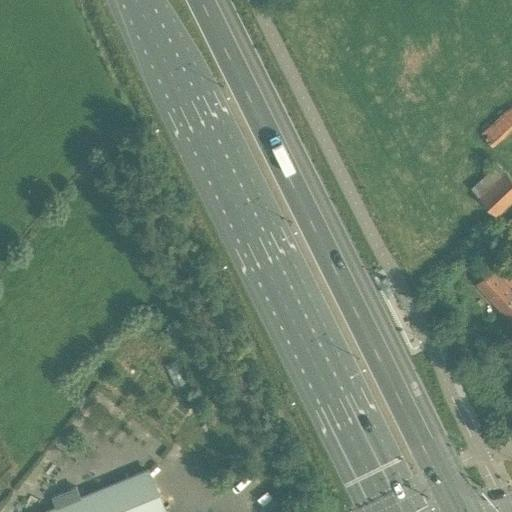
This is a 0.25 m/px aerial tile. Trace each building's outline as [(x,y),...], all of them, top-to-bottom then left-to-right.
[(511,102),(480,133),(491,145),(511,125),(511,102)] [(511,178),(498,164),(472,189),(497,215),(511,200),(511,178)] [(489,243),(481,251),(495,266),(503,259),(489,243)] [(493,269),(477,283),(511,320),(511,319),(511,288),(511,287),(511,286),(511,277),(507,272),(501,278),(493,269)] [(59,509),(51,511),(166,511),(150,472),(82,500),(77,488),(55,498),(59,509)] [(274,500),(262,511),(279,511),(283,509),(274,500)]
